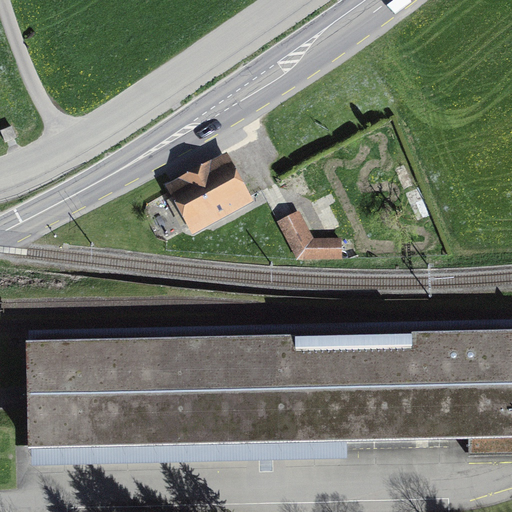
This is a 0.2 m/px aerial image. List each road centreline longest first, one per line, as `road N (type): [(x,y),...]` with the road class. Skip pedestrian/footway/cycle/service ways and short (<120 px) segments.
road 1 (primary): [(0,234),(129,164),(381,0)]
road 2 (unclassified): [(68,141),(284,0)]
road 3 (unclassified): [(2,0),(36,92),(68,141)]
